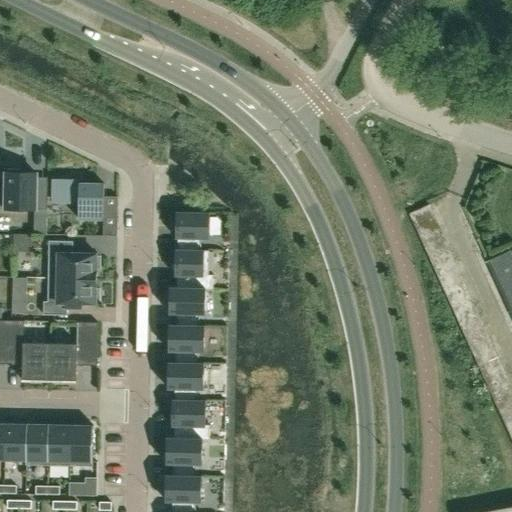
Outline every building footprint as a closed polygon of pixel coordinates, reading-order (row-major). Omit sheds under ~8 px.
[(381,158),(406,172),(416,153),(390,140),(381,158)] [(25,173),(25,169),(3,169),(2,208),(47,209),(48,185),(36,185),(36,173),(25,173)] [(103,219),(103,226),(117,226),(118,196),(104,196),(104,184),(79,183),(79,179),(52,178),(51,198),(79,199),(78,219),(103,219)] [(414,224),(434,215),(429,205),(409,214),(414,224)] [(176,250),(209,251),(209,250),(201,250),(201,238),(209,239),(210,213),(176,212),(176,238),(178,238),(178,250),(176,250)] [(438,224),(434,215),(414,224),(418,234),(438,224)] [(438,224),(418,234),(422,243),(443,234),(438,224)] [(447,243),(443,234),(422,243),(427,253),(447,243)] [(48,278),(96,279),(96,268),(100,268),(101,255),(97,255),(97,254),(73,253),(73,241),(49,241),(48,278)] [(447,243),(427,253),(431,262),(451,253),(447,243)] [(170,287),(170,288),(213,289),(213,275),(209,275),(209,251),(176,250),(175,275),(178,275),(178,287),(170,287)] [(491,261),(495,270),(511,262),(511,258),(509,252),(491,261)] [(456,262),(451,253),(431,262),(435,271),(456,262)] [(456,262),(435,271),(440,281),(460,272),(456,262)] [(511,262),(495,270),(500,280),(511,273),(511,262)] [(464,281),(460,272),(440,281),(444,290),(464,281)] [(511,273),(500,280),(504,289),(511,285),(511,273)] [(96,279),(48,278),(48,301),(44,301),(43,315),(67,315),(68,308),(81,308),(81,303),(96,304),(96,303),(100,303),(100,290),(96,290),(96,279)] [(464,281),(444,290),(448,300),(469,291),(464,281)] [(213,290),(213,289),(170,288),(169,313),(177,313),(176,325),(169,325),(205,326),(205,325),(199,325),(200,313),(205,314),(206,289),(213,290)] [(473,300),(469,291),(448,300),(453,309),(473,300)] [(453,309),(454,312),(457,319),(477,309),(473,300),(453,309)] [(25,301),(13,301),(12,313),(24,314),(25,301)] [(482,319),(477,309),(457,319),(462,328),(482,319)] [(486,328),(482,319),(462,328),(466,338),(486,328)] [(24,321),(5,320),(4,363),(23,364),(22,381),(49,381),(50,343),(24,342),(24,321)] [(50,343),(49,381),(76,382),(77,365),(97,365),(98,322),(77,322),(77,343),(50,343)] [(168,362),(168,363),(204,364),(204,363),(198,363),(199,351),(205,351),(205,326),(169,325),(169,350),(176,351),(176,362),(168,362)] [(490,338),(486,328),(466,338),(470,347),(490,338)] [(490,338),(470,347),(475,356),(495,347),(490,338)] [(499,357),(495,347),(475,356),(479,366),(499,357)] [(499,357),(479,366),(483,375),(503,366),(499,357)] [(204,389),(204,364),(168,363),(168,388),(175,388),(175,400),(172,400),(172,401),(206,401),(198,400),(198,389),(204,389)] [(508,376),(503,366),(483,375),(488,385),(508,376)] [(511,384),(508,376),(488,385),(492,394),(511,385),(511,384)] [(511,396),(511,385),(492,394),(496,404),(511,396)] [(511,396),(496,404),(501,413),(511,407),(511,396)] [(205,425),(206,401),(172,401),(172,426),(174,426),(174,438),(167,437),(167,438),(210,439),(210,425),(205,425)] [(511,419),(511,407),(501,413),(505,423),(511,419)] [(6,423),(5,460),(26,460),(26,465),(27,465),(28,424),(6,423)] [(49,424),(28,424),(27,465),(48,465),(49,424)] [(70,466),(71,425),(49,424),(48,465),(70,466)] [(71,425),(70,466),(93,466),(93,425),(71,425)] [(166,475),(166,476),(202,476),(196,476),(196,464),(202,464),(203,440),(210,440),(210,439),(167,438),(166,463),(173,463),(173,475),(166,475)] [(195,511),(196,501),(201,501),(202,476),(166,476),(166,501),(173,501),(172,511),(195,511)] [(86,495),(97,496),(97,478),(86,478),(86,495)] [(17,485),(5,485),(4,493),(17,493),(17,485)] [(36,486),(36,494),(48,494),(48,486),(36,486)] [(48,486),(48,494),(60,494),(60,486),(48,486)] [(7,508),(19,508),(20,500),(7,500),(7,508)] [(32,500),(20,500),(19,508),(31,508),(32,500)] [(53,509),(65,509),(65,501),(53,501),(53,509)] [(65,501),(65,509),(77,509),(77,501),(65,501)] [(112,502),(100,502),(99,510),(112,510),(112,502)]
